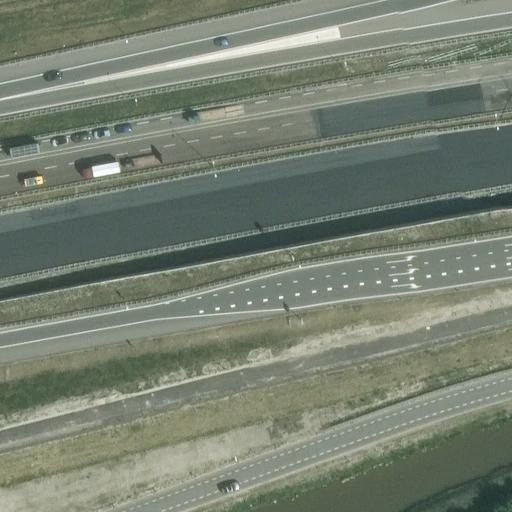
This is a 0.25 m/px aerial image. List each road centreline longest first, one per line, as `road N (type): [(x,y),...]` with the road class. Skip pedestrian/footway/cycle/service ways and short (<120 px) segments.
road 1 (motorway): [(0,344),(511,256)]
road 2 (motorway): [(511,79),(0,167)]
road 3 (motorway): [(0,253),(511,165)]
road 4 (motorway): [(511,19),(0,102)]
road 5 (motorway): [(426,0),(0,99)]
road 6 (tertiary): [(511,388),(149,511)]
